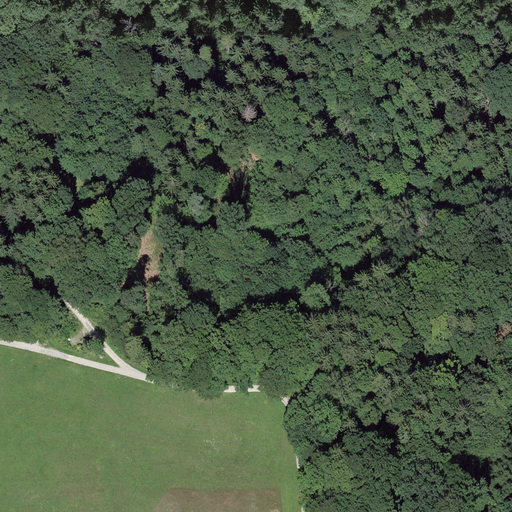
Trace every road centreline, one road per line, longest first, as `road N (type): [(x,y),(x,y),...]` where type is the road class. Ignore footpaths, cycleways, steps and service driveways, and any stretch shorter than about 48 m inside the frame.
road 1 (track): [(511,360),(273,388),(199,388),(134,375)]
road 2 (track): [(134,375),(57,285),(65,180),(0,128)]
road 3 (track): [(65,180),(234,231)]
road 4 (track): [(134,375),(0,341)]
road 5 (track): [(273,388),(295,417),(305,511)]
